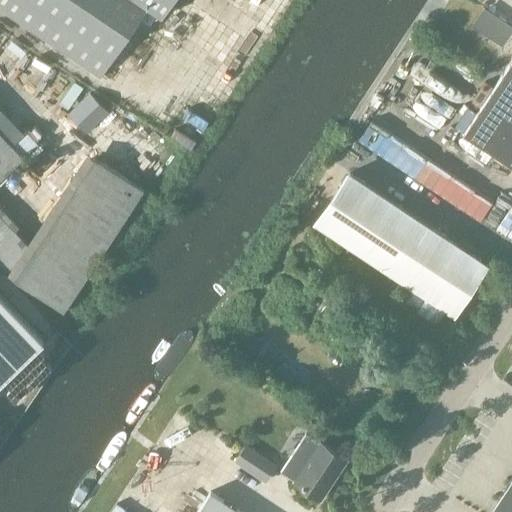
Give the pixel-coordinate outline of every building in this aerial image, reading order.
[(172,0),(0,0),(0,9),(99,77),(146,8),(160,18),(172,0)] [(511,165),(511,57),(462,133),(511,165)] [(68,109),(82,87),(71,80),(58,103),(68,109)] [(22,131),(0,107),(0,262),(8,271),(27,243),(14,229),(18,226),(0,206),(0,176),(36,142),(24,129),(22,131)] [(492,197),(372,119),(358,140),(405,171),(399,180),(417,191),(422,183),(477,219),(492,197)] [(27,243),(8,271),(7,273),(64,310),(143,189),(87,152),(27,243)] [(349,172),(315,223),(427,297),(418,310),(435,321),(443,308),(447,310),(480,259),(349,172)] [(490,221),(511,198),(503,190),(482,213),(490,221)] [(511,210),(507,207),(494,226),(511,238),(511,210)] [(0,381),(43,341),(0,294),(0,381)] [(346,459),(319,441),(318,442),(305,433),(291,454),(304,463),(293,480),(320,498),(346,459)] [(245,444),(234,460),(264,481),(272,468),(256,457),(258,453),(245,444)] [(147,459),(156,471),(170,461),(161,448),(147,459)] [(241,511),(209,491),(195,511),(241,511)] [(511,511),(511,491),(498,511),(511,511)]
